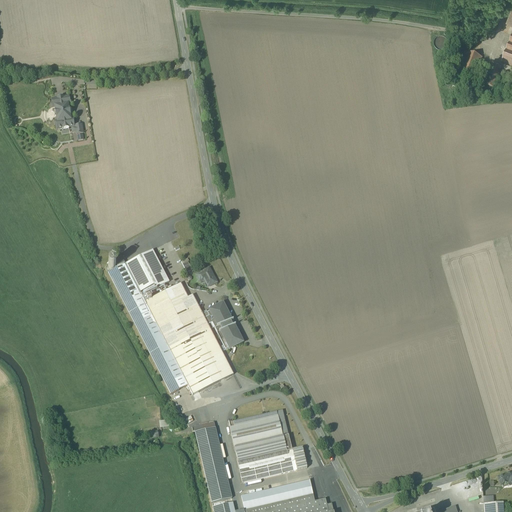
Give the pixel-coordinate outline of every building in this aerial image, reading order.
[(494,0),(487,21),(492,22),(499,0),(494,0)] [(497,25),(488,22),(485,29),(494,32),(497,25)] [(511,35),(502,62),(511,66),(511,35)] [(443,37),(442,37),(441,37),(439,37),(438,37),(437,38),(436,38),(436,39),(435,39),(435,40),(434,41),(434,42),(434,43),(434,44),(434,45),(434,46),(435,47),(435,48),(436,49),(437,49),(437,50),(438,50),(440,51),(441,51),(442,50),(443,50),(444,50),(445,49),(446,49),(446,48),(447,47),(447,46),(448,45),(448,44),(448,43),(448,42),(447,41),(447,40),(446,39),(445,38),(444,37),(443,37)] [(465,51),(456,74),(461,76),(470,53),(465,51)] [(482,58),(470,53),(461,76),(473,81),(482,58)] [(501,67),(493,64),(485,85),(493,88),(501,67)] [(63,98),(63,99),(57,100),(57,99),(57,100),(52,101),(53,105),(52,105),(53,109),(55,108),(56,112),(54,113),(54,114),(54,118),(55,119),(57,118),(58,123),(55,123),(56,127),(57,127),(57,131),(62,130),(63,130),(72,128),(74,128),(73,124),(74,124),(73,120),(70,120),(70,116),(69,116),(69,110),(68,110),(68,106),(70,106),(70,102),(69,102),(68,98),(63,99),(63,98)] [(81,126),(75,127),(74,128),(72,128),(72,129),(73,134),(76,133),(76,136),(83,134),(81,126)] [(153,252),(125,266),(137,289),(140,294),(154,287),(155,290),(169,283),(153,252)] [(121,258),(114,262),(117,268),(124,264),(121,258)] [(188,263),(182,265),(187,273),(192,271),(188,263)] [(137,289),(125,266),(108,275),(134,326),(151,317),(144,303),(140,294),(137,289)] [(209,269),(196,276),(199,282),(203,279),(208,288),(216,283),(209,269)] [(180,284),(172,289),(179,303),(188,299),(180,284)] [(144,303),(151,317),(134,326),(166,387),(183,378),(181,373),(169,350),(210,330),(204,319),(192,296),(188,299),(179,303),(172,289),(144,303)] [(222,305),(207,313),(207,314),(209,317),(204,319),(210,330),(214,329),(215,329),(226,351),(225,351),(226,351),(242,343),(240,340),(233,327),(235,326),(233,321),(231,322),(224,309),(222,305)] [(210,330),(169,350),(181,373),(221,352),(210,330)] [(221,352),(181,373),(183,378),(166,387),(170,397),(188,388),(192,397),(233,376),(221,352)] [(282,411),(233,423),(234,428),(229,429),(242,484),(297,471),(292,451),(282,411)] [(214,424),(194,428),(211,504),(231,499),(214,424)] [(302,449),(292,451),(297,471),(307,469),(302,449)] [(511,473),(506,476),(506,475),(499,478),(502,485),(509,483),(510,485),(510,486),(511,484),(511,473)] [(310,481),(241,497),(245,511),(244,511),(243,511),(333,511),(331,505),(327,506),(325,500),(315,502),(310,481)] [(484,511),(504,511),(504,503),(484,505),(484,511)]
